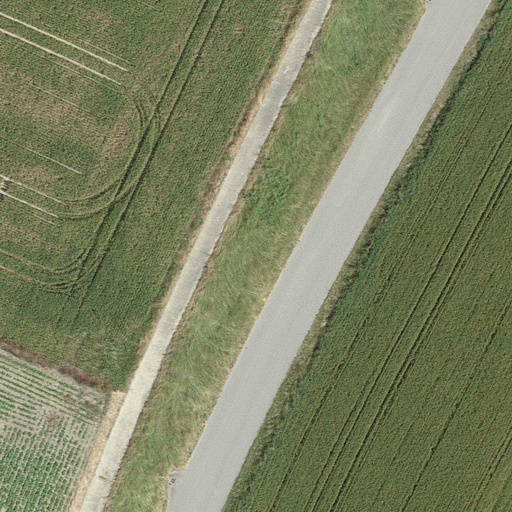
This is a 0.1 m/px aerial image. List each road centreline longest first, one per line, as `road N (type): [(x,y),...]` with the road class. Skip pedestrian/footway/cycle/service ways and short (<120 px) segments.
road 1 (unclassified): [(199,511),(398,115),(466,0)]
road 2 (track): [(337,0),(90,511)]
